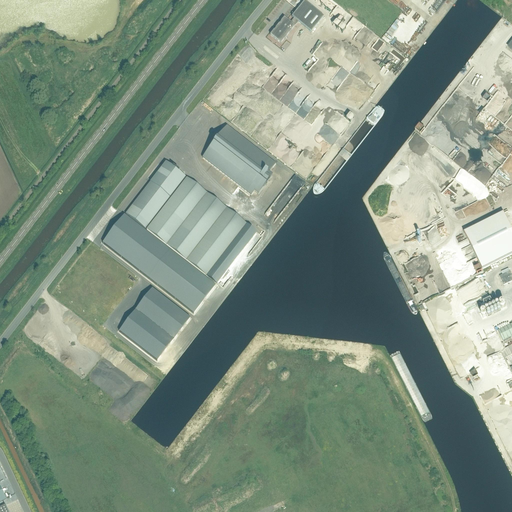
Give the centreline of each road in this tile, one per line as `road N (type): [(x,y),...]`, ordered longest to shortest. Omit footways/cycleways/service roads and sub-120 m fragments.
road 1 (unclassified): [(0,342),(268,0)]
road 2 (primary): [(0,261),(203,0)]
road 3 (unclassified): [(0,231),(179,0)]
